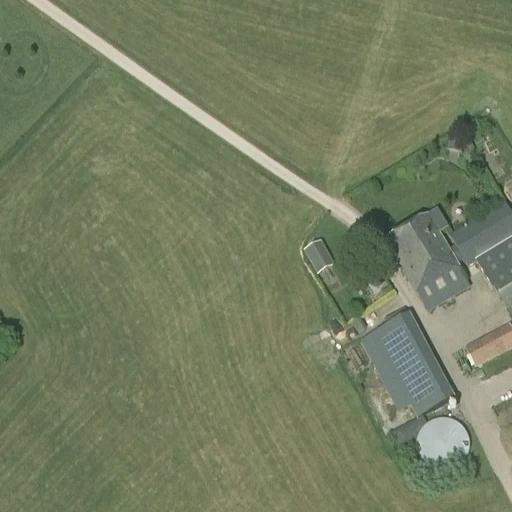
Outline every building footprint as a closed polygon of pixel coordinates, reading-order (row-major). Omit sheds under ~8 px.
[(455,249),(448,253),(438,236),(446,231),(436,214),(386,245),(429,316),(469,292),(458,274),(460,273),(457,267),(464,263),(467,269),(476,263),(507,315),(511,312),(511,218),(505,207),(449,240),(455,249)] [(303,253),(317,277),(335,267),(321,242),(303,253)] [(409,317),(369,338),(360,343),(369,363),(398,416),(448,389),(409,317)] [(475,371),(511,351),(511,330),(510,332),(508,328),(465,352),(475,371)] [(448,423),(439,423),(438,422),(452,416),(446,407),(391,436),(400,453),(416,444),(416,453),(419,461),(425,468),(432,473),(440,475),(449,475),(457,471),(463,465),(468,457),(469,449),(467,440),(463,432),(456,426),(448,423)]
